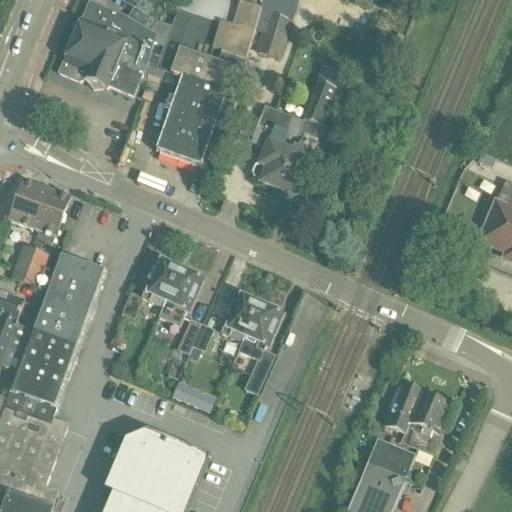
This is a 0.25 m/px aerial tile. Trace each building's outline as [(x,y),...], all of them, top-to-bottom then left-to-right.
[(118,0),(118,1),(134,11),(147,18),(152,9),(143,3),(139,0),(118,0)] [(162,124),(167,125),(156,155),(201,171),(212,141),(222,144),(238,99),(236,98),(239,90),(240,91),(243,75),(247,63),(250,53),(255,37),(262,13),(255,11),(258,0),(181,0),(179,12),(177,17),(172,32),(164,50),(156,73),(182,81),(174,102),(170,101),(162,124)] [(247,63),(243,75),(240,91),(254,95),(257,82),(262,83),(269,60),(280,64),(292,26),(294,27),(301,0),(266,0),(262,13),(255,37),(262,39),(256,55),(250,53),(247,63)] [(374,0),(340,0),(371,10),(374,0)] [(108,93),(108,91),(133,101),(130,109),(138,113),(144,99),(136,95),(148,66),(152,58),(151,58),(154,47),(164,50),(172,32),(156,24),(147,18),(134,11),(128,22),(90,6),(83,22),(80,28),(79,27),(64,62),(65,63),(59,77),(80,86),(85,84),(87,85),(93,94),(104,92),(108,93)] [(343,82),(327,76),(324,85),(339,91),(343,82)] [(293,153),(277,193),(296,200),(313,158),(321,162),(332,133),(323,130),(326,122),(330,113),(341,117),(348,97),(338,93),(339,91),(324,85),(324,87),(319,85),(311,103),(303,123),(305,123),(294,149),(293,153)] [(355,92),(352,101),(361,104),(364,95),(355,92)] [(364,104),(380,110),(385,98),(368,92),(364,104)] [(254,181),(261,184),(260,186),(277,193),(293,153),(284,150),(290,137),(289,137),(295,122),(265,110),(251,147),(266,152),(260,168),(255,170),(252,176),(254,181)] [(503,262),(511,265),(511,187),(506,185),(498,204),(496,204),(479,245),(506,256),(503,262)] [(22,186),(7,226),(39,238),(45,222),(42,220),(51,195),(22,186)] [(39,238),(36,245),(49,250),(52,241),(53,242),(69,201),(51,195),(42,220),(45,222),(39,238)] [(23,252),(11,282),(46,295),(54,275),(45,272),(50,260),(23,250),(23,252)] [(54,275),(46,295),(31,336),(77,353),(106,278),(59,261),(54,275)] [(138,304),(131,300),(122,320),(133,324),(141,305),(160,313),(177,274),(155,264),(138,304)] [(182,322),(199,283),(177,274),(160,313),(182,322)] [(0,323),(15,329),(15,330),(24,306),(0,297),(0,323)] [(236,299),(219,338),(241,348),(257,309),(236,299)] [(261,357),(279,318),(257,309),(241,348),(261,357)] [(0,371),(8,374),(15,354),(20,356),(28,334),(15,330),(15,329),(0,323),(0,371)] [(191,324),(186,334),(178,355),(188,359),(191,351),(201,329),(191,324)] [(201,329),(191,351),(205,356),(214,334),(201,329)] [(77,353),(31,336),(0,419),(0,435),(27,446),(35,424),(50,430),(52,424),(77,353)] [(245,395),(256,399),(272,362),(261,357),(245,395)] [(179,386),(172,402),(210,419),(217,403),(179,386)] [(390,432),(405,439),(423,397),(424,395),(404,387),(384,435),(388,436),(390,432)] [(405,439),(401,447),(434,461),(443,441),(438,439),(451,409),(436,402),(434,398),(429,396),(425,398),(423,397),(405,439)] [(27,446),(0,435),(0,505),(16,511),(52,511),(57,501),(43,496),(67,430),(52,424),(50,430),(35,424),(27,446)] [(125,444),(103,494),(112,498),(112,497),(149,511),(188,511),(210,461),(147,434),(125,444)] [(387,449),(376,445),(367,467),(377,471),(387,449)] [(415,461),(387,449),(377,471),(406,483),(415,461)] [(377,471),(367,467),(348,511),(394,511),(406,483),(377,471)] [(112,498),(105,511),(149,511),(112,497),(112,498)]
